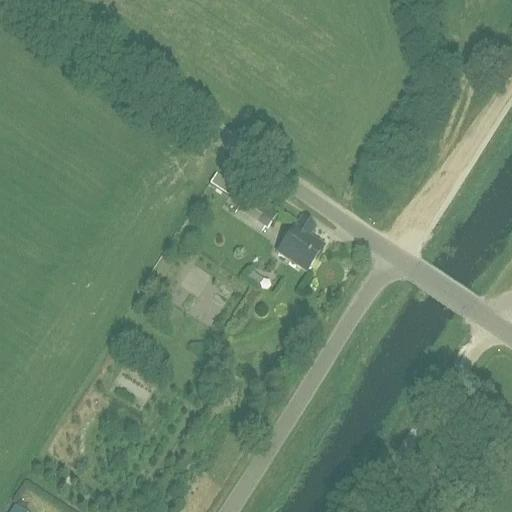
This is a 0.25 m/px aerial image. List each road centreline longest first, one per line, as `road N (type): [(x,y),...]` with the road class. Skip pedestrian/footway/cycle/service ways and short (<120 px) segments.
road 1 (unclassified): [(388,254),(10,0)]
road 2 (unclassified): [(228,511),(388,254)]
road 3 (track): [(511,66),(388,254)]
road 4 (unclassified): [(499,326),(388,254)]
